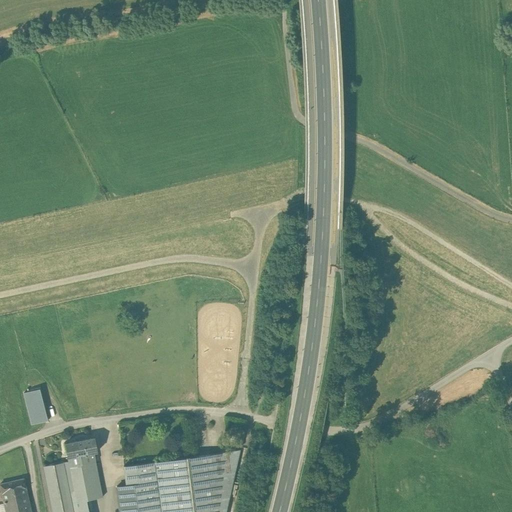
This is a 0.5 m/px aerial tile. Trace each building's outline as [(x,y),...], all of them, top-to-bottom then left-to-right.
[(38,389),(31,391),(39,422),(47,420),(38,389)] [(31,391),(23,393),(32,424),(39,422),(31,391)] [(94,438),(65,443),(68,457),(94,452),(97,452),(94,438)] [(225,511),(240,451),(162,461),(168,511),(225,511)] [(94,452),(69,457),(69,460),(44,465),(52,511),(70,511),(74,511),(72,503),(86,500),(102,497),(94,452)] [(168,511),(162,461),(123,466),(126,485),(116,486),(119,511),(168,511)] [(23,478),(0,483),(0,485),(2,493),(25,488),(23,478)] [(30,511),(25,488),(2,493),(6,511),(30,511)] [(88,511),(86,500),(72,503),(74,511),(88,511)]
